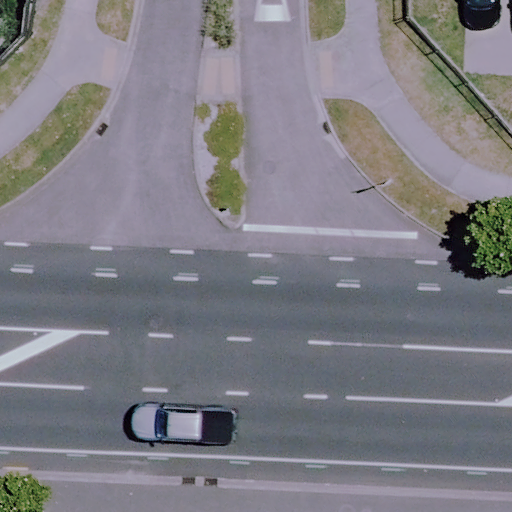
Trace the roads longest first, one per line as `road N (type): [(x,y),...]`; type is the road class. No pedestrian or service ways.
road 1 (residential): [(224,366),(234,0)]
road 2 (secondary): [(511,380),(224,366)]
road 3 (secondary): [(224,366),(0,357)]
